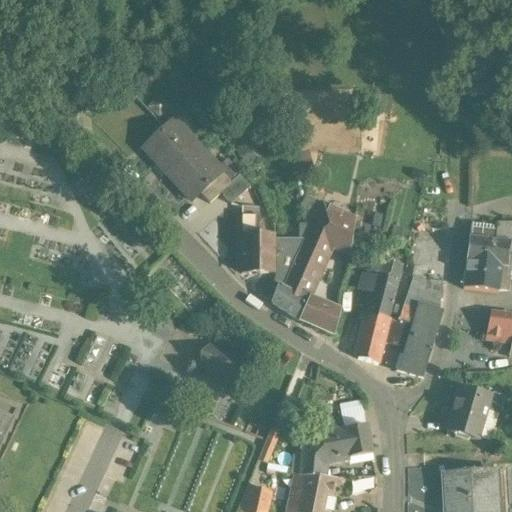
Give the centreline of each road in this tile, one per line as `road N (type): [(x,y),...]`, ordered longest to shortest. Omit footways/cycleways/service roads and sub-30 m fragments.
road 1 (residential): [(386,414),(375,379),(254,302),(95,134),(0,103)]
road 2 (residential): [(386,414),(421,395),(437,373),(453,315),(463,238),(464,0)]
